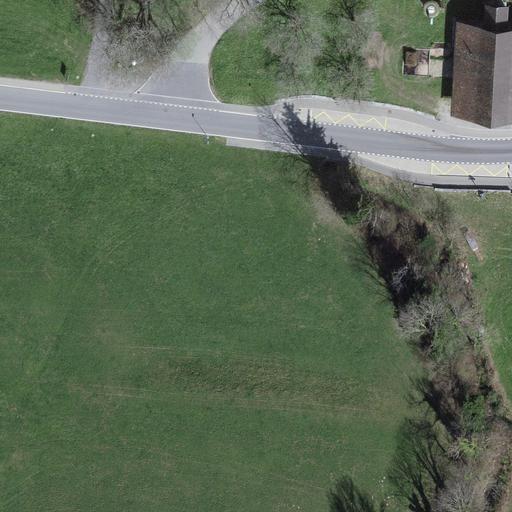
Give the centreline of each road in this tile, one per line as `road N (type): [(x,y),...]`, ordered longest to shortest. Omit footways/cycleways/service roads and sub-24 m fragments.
road 1 (tertiary): [(174,115),(446,152),(511,152)]
road 2 (tertiary): [(0,95),(174,115)]
road 3 (residential): [(174,115),(209,28),(248,0)]
